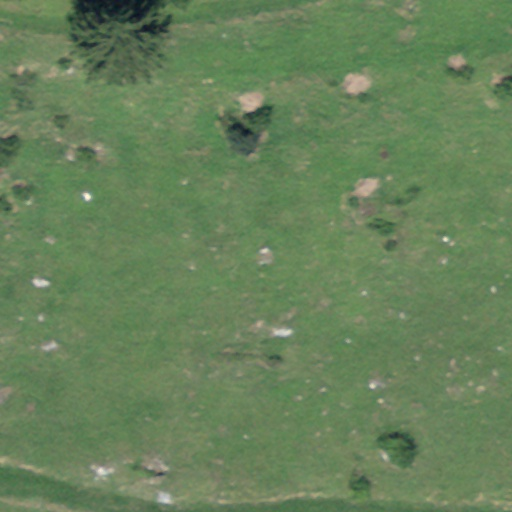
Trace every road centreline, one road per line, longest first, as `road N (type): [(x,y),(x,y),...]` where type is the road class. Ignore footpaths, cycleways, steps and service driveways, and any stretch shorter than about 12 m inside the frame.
road 1 (track): [(0,465),(180,511),(387,504),(432,511)]
road 2 (track): [(0,21),(118,22),(266,0)]
